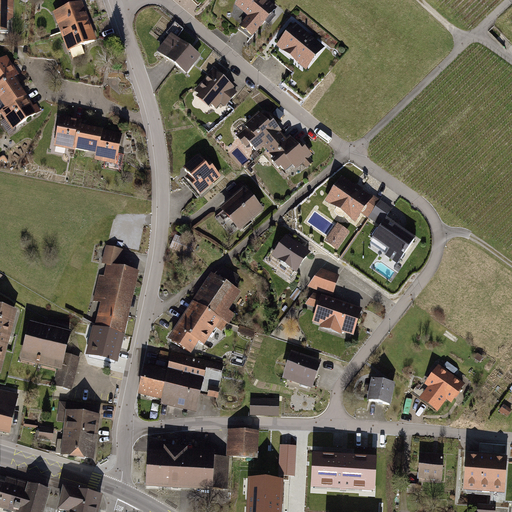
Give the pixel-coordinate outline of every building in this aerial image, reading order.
[(13,0),(0,0),(0,33),(13,34),(13,0)] [(275,10),(262,0),(238,0),(233,7),(246,18),(238,27),(250,38),(275,10)] [(82,2),(54,13),(70,55),(98,44),(82,2)] [(325,49),(294,24),(275,48),(305,73),(325,49)] [(171,35),(159,52),(188,73),(200,56),(171,35)] [(6,57),(0,61),(0,100),(9,112),(0,118),(12,135),(40,114),(15,82),(21,77),(6,57)] [(219,75),(200,97),(225,119),(244,97),(219,75)] [(260,113),(239,137),(256,152),(263,143),(276,154),(272,159),(292,177),(309,157),(290,140),(287,144),(274,132),(278,129),(260,113)] [(84,121),(61,116),(55,146),(98,154),(96,163),(115,167),(121,138),(83,130),(84,121)] [(203,158),(183,175),(203,198),(222,182),(203,158)] [(371,200),(343,181),(327,204),(356,223),(371,200)] [(244,190),(222,209),(243,233),(265,215),(244,190)] [(367,220),(378,228),(366,246),(396,267),(414,241),(385,221),(392,212),(379,203),(367,220)] [(195,244),(174,236),(169,250),(190,259),(195,244)] [(310,255),(285,237),(270,257),(295,275),(310,255)] [(110,247),(84,360),(118,368),(140,275),(121,270),(126,251),(110,247)] [(339,278),(321,272),(307,290),(333,299),(339,278)] [(211,277),(171,343),(193,357),(200,346),(208,350),(241,296),(211,277)] [(354,340),(363,311),(313,296),(303,308),(313,311),(308,326),(354,340)] [(19,314),(0,309),(0,376),(5,377),(19,314)] [(32,323),(22,362),(67,373),(76,333),(32,323)] [(459,340),(447,332),(443,337),(455,346),(459,340)] [(322,366),(293,356),(284,382),(314,392),(322,366)] [(144,369),(138,398),(200,411),(210,365),(173,358),(170,375),(144,369)] [(435,367),(422,385),(428,390),(419,403),(435,414),(436,412),(444,401),(450,405),(463,386),(435,367)] [(368,397),(367,401),(391,407),(396,384),(372,379),(370,384),(367,384),(364,397),(368,397)] [(218,391),(207,389),(205,398),(216,401),(218,391)] [(0,395),(0,433),(10,436),(19,400),(0,395)] [(99,407),(66,403),(59,454),(93,458),(99,407)] [(252,403),(252,417),(279,416),(279,403),(252,403)] [(511,411),(503,406),(499,412),(508,417),(511,411)] [(42,428),(42,438),(55,439),(55,429),(42,428)] [(227,432),(226,458),(257,459),(258,433),(227,432)] [(394,469),(393,446),(378,447),(379,470),(394,469)] [(145,451),(142,489),(208,493),(208,489),(226,490),(228,460),(210,458),(210,453),(185,451),(185,449),(156,447),(156,452),(145,451)] [(292,447),(282,447),(281,475),(290,475),(292,447)] [(508,458),(468,455),(465,491),(505,494),(508,458)] [(375,459),(315,456),(314,486),(374,489),(375,459)] [(419,456),(418,481),(441,482),(442,456),(419,456)] [(0,478),(0,503),(16,508),(14,511),(40,511),(47,493),(0,478)] [(249,511),(279,511),(281,482),(251,481),(249,511)] [(417,485),(406,485),(405,495),(416,495),(417,485)] [(60,510),(68,511),(72,511),(101,496),(77,491),(76,491),(64,489),(60,510)] [(97,511),(101,496),(72,511),(97,511)]
